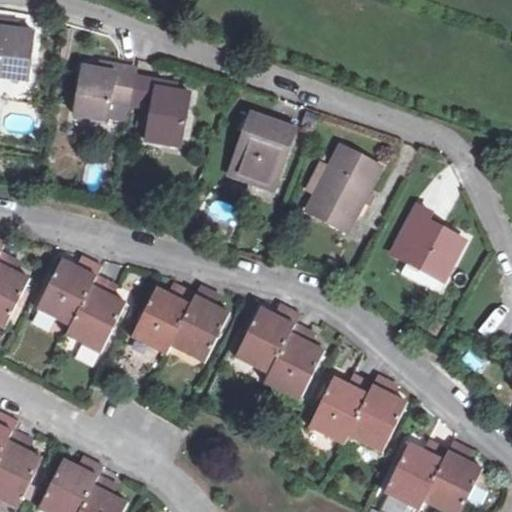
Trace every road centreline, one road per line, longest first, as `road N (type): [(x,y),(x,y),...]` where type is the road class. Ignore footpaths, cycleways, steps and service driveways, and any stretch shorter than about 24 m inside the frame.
road 1 (residential): [(0,206),(334,297),(511,450)]
road 2 (residential): [(511,241),(455,131),(43,0)]
road 3 (residential): [(204,511),(178,481),(125,445),(0,381)]
